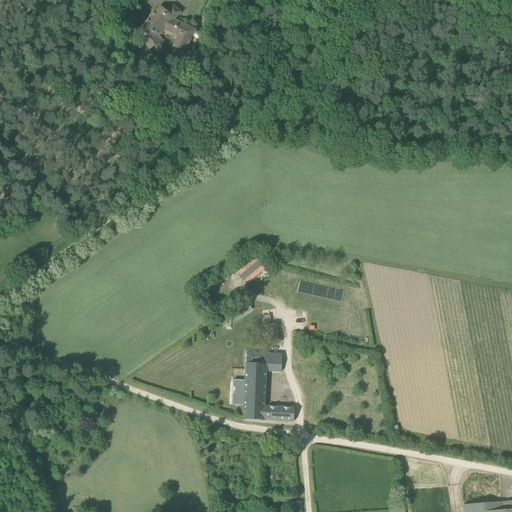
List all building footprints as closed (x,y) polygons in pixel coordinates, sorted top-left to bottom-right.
[(173,20),(160,7),(139,31),(142,34),(141,36),(144,39),(150,49),(162,41),(158,36),(164,29),(179,36),(174,46),(184,51),(195,30),(173,20)] [(245,301),(230,310),(236,320),(250,311),(245,301)] [(301,314),(300,329),(324,330),(325,315),(301,314)] [(246,420),(291,422),(292,422),(293,407),(266,406),(267,370),(283,370),(283,356),(249,354),(246,420)] [(511,511),(511,501),(463,505),(463,511),(511,511)]
